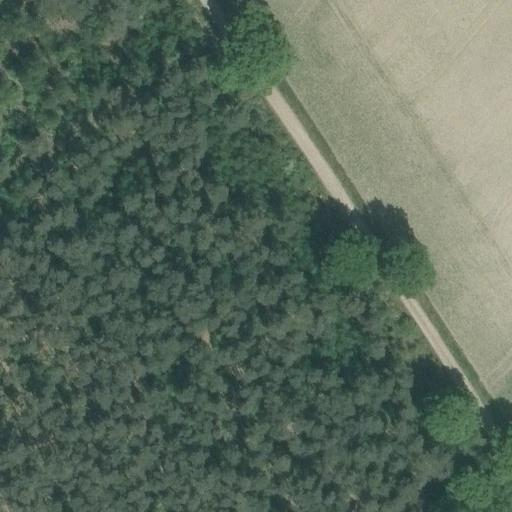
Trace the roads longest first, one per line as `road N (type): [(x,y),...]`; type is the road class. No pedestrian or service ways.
road 1 (track): [(207,0),(511,465)]
road 2 (track): [(0,159),(217,14)]
road 3 (track): [(374,511),(479,409)]
